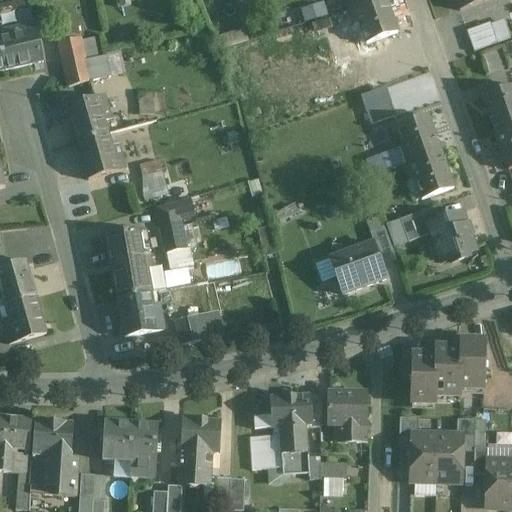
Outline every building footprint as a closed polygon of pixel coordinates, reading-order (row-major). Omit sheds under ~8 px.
[(342,0),(347,12),(380,0),(342,0)] [(384,0),(380,0),(347,12),(353,28),(358,26),(366,46),(397,35),(384,0)] [(455,0),(460,12),(490,1),(490,0),(455,0)] [(489,25),(466,33),(474,54),(496,46),(489,25)] [(21,37),(0,41),(0,49),(5,72),(42,63),(34,26),(20,30),(21,37)] [(80,40),(58,45),(63,67),(85,62),(80,40)] [(112,75),(125,72),(120,53),(108,56),(112,75)] [(366,56),(346,63),(350,75),(370,67),(366,56)] [(85,62),(63,67),(68,89),(89,84),(85,62)] [(511,88),(482,99),(495,135),(511,129),(511,88)] [(103,98),(67,108),(78,145),(107,137),(100,114),(107,112),(103,98)] [(390,106),(365,115),(369,127),(394,118),(390,106)] [(427,117),(396,129),(403,149),(397,151),(403,167),(440,154),(427,117)] [(511,129),(495,135),(494,136),(507,172),(511,170),(511,129)] [(107,137),(78,145),(88,181),(124,171),(120,157),(113,159),(107,137)] [(403,167),(402,167),(408,184),(414,181),(421,202),(453,190),(440,154),(403,167)] [(160,161),(139,165),(146,200),(167,195),(160,161)] [(190,200),(155,210),(160,232),(181,227),(180,220),(194,216),(190,200)] [(434,209),(400,221),(405,235),(416,231),(439,222),(434,209)] [(439,222),(416,231),(405,235),(408,244),(432,236),(442,264),(450,261),(451,265),(468,259),(466,255),(474,252),(469,237),(471,237),(467,226),(465,226),(461,214),(439,222)] [(181,227),(160,232),(165,255),(186,251),(181,227)] [(145,231),(107,238),(111,263),(118,300),(149,295),(165,292),(161,269),(152,270),(149,256),(145,231)] [(371,244),(329,260),(342,297),(385,282),(371,244)] [(24,262),(0,268),(0,289),(5,307),(35,299),(24,262)] [(176,323),(198,319),(194,297),(199,296),(198,287),(170,292),(176,323)] [(149,295),(118,300),(125,337),(162,331),(160,317),(153,318),(149,295)] [(35,299),(5,307),(12,330),(5,331),(9,345),(46,335),(35,299)] [(115,302),(102,303),(104,327),(117,325),(115,302)] [(198,319),(176,323),(181,345),(203,341),(198,319)] [(484,343),(460,342),(459,350),(435,349),(435,357),(412,357),(410,404),(434,405),(435,397),(459,398),(460,390),(483,391),(484,343)] [(366,396),(327,396),(327,426),(335,426),(366,427),(366,396)] [(309,397),(270,399),(271,418),(254,419),(254,431),(272,429),(272,430),(279,429),(279,438),(280,456),(307,455),(305,428),(311,427),(309,397)] [(30,422),(0,419),(0,450),(17,452),(30,453),(32,422),(30,422)] [(417,420),(399,420),(398,452),(410,452),(410,436),(417,436),(417,420)] [(220,423),(182,421),(181,454),(210,455),(218,456),(220,423)] [(475,422),(456,421),(456,437),(462,437),(462,453),(474,454),(474,450),(475,422)] [(72,426),(34,423),(32,456),(31,466),(32,466),(30,486),(32,486),(45,487),(53,487),(74,489),(76,465),(69,464),(69,460),(70,460),(70,458),(72,427),(72,426)] [(133,427),(104,425),(102,461),(130,463),(131,463),(133,427)] [(366,427),(335,426),(334,444),(366,444),(366,427)] [(157,429),(133,427),(131,463),(130,463),(129,480),(131,480),(131,471),(147,472),(146,477),(154,478),(157,429)] [(417,436),(410,436),(410,452),(409,484),(435,485),(436,437),(417,436)] [(456,437),(436,437),(435,485),(461,485),(462,453),(462,437),(456,437)] [(279,438),(250,440),(252,472),(282,470),(292,470),(292,476),(308,475),(307,455),(280,456),(279,438)] [(17,452),(0,450),(0,474),(18,475),(15,511),(28,511),(30,486),(32,466),(31,466),(32,456),(16,456),(17,452)] [(486,450),(474,450),(474,454),(473,476),(485,476),(486,462),(486,450)] [(210,455),(181,454),(179,484),(209,485),(210,455)] [(486,462),(485,476),(484,510),(510,511),(511,463),(486,462)] [(345,466),(320,465),(319,482),(345,482),(345,466)] [(94,479),(81,478),(79,501),(88,502),(93,502),(94,479)] [(105,479),(94,479),(93,502),(104,503),(105,479)] [(230,480),(216,480),(215,506),(229,507),(230,481),(230,480)] [(243,511),(244,482),(230,481),(229,507),(229,511),(243,511)] [(42,511),(45,487),(32,486),(28,511),(42,511)] [(74,489),(53,487),(52,497),(74,498),(74,489)] [(180,488),(167,488),(167,495),(166,511),(180,511),(181,490),(180,488)] [(166,511),(167,495),(153,494),(152,511),(166,511)] [(88,502),(79,501),(79,509),(88,510),(88,502)] [(88,510),(79,509),(78,511),(92,511),(93,502),(88,502),(88,510)]
